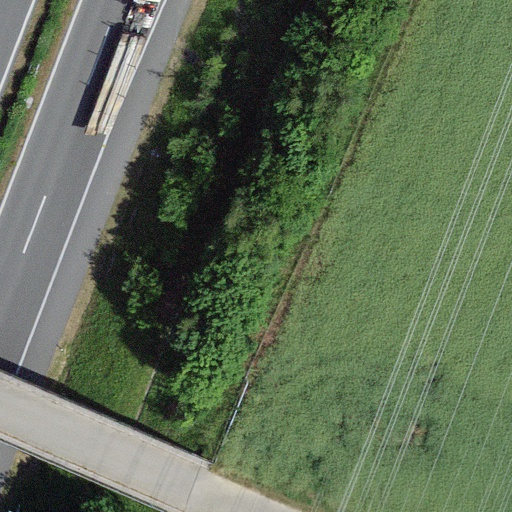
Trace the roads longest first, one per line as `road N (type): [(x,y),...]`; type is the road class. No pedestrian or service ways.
road 1 (motorway): [(0,313),(120,0)]
road 2 (track): [(244,511),(0,405)]
